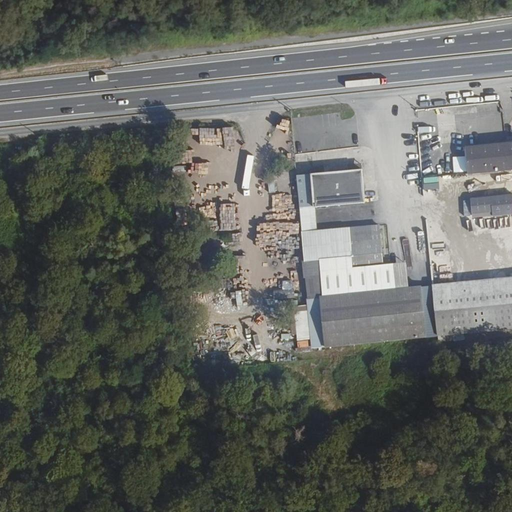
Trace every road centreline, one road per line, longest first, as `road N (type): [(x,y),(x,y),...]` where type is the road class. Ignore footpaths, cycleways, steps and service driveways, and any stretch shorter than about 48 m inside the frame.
road 1 (trunk): [(511,39),(0,91)]
road 2 (unclassified): [(0,132),(511,81)]
road 3 (trunk): [(0,112),(511,61)]
